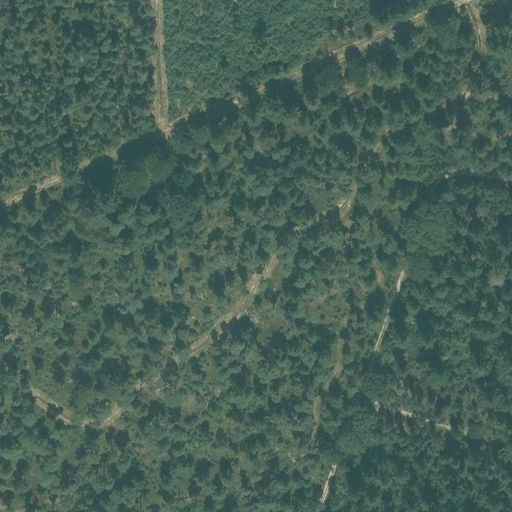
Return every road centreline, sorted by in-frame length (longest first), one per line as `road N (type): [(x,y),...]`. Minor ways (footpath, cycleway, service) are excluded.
road 1 (track): [(466,0),(0,203)]
road 2 (track): [(511,183),(452,171),(322,511)]
road 3 (track): [(511,444),(366,399)]
road 4 (track): [(163,132),(156,0)]
